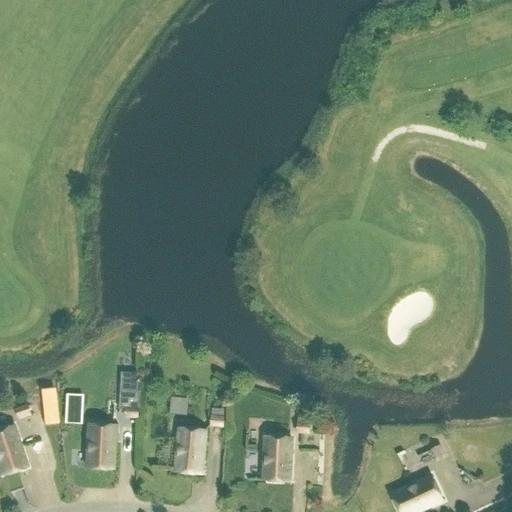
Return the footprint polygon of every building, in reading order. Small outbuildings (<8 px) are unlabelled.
[(27,407),(16,411),(19,418),(30,414),(27,407)] [(126,409),(125,417),(137,417),(138,410),(126,409)] [(222,426),(223,418),(211,417),(210,425),(222,426)] [(16,427),(23,445),(34,441),(27,423),(16,427)] [(87,468),(113,470),(116,426),(89,424),(87,468)] [(297,424),(297,432),(309,433),(309,425),(297,424)] [(28,468),(14,426),(0,430),(0,469),(2,476),(28,468)] [(174,472),(201,475),(205,431),(179,428),(174,472)] [(289,482),(291,438),(265,437),(263,481),(289,482)] [(432,450),(437,461),(444,458),(439,447),(432,450)] [(393,497),(399,511),(424,511),(444,503),(433,478),(393,497)]
